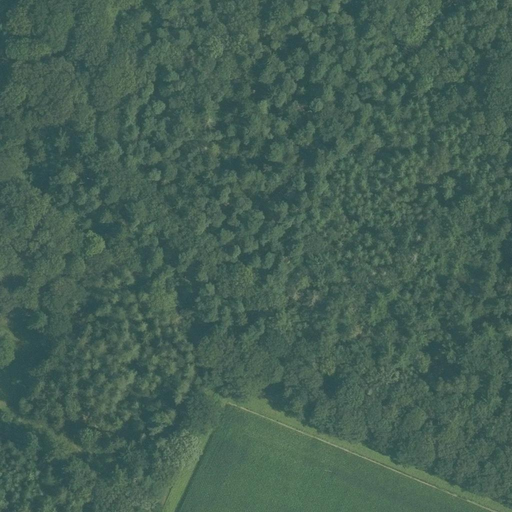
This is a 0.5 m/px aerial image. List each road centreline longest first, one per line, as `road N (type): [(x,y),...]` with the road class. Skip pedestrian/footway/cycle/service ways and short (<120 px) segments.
road 1 (track): [(10,172),(88,223),(221,361),(507,466)]
road 2 (track): [(82,0),(10,172)]
road 3 (track): [(221,361),(161,511)]
